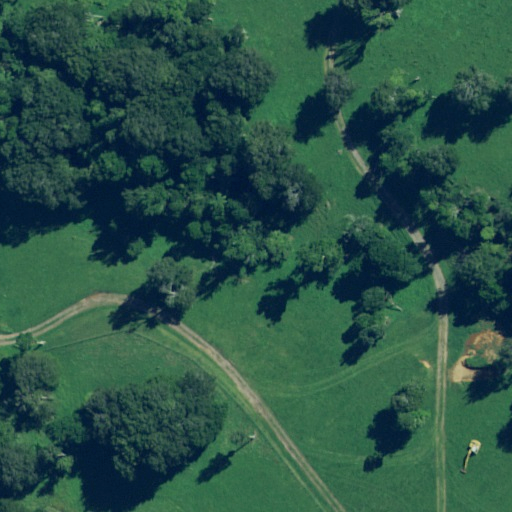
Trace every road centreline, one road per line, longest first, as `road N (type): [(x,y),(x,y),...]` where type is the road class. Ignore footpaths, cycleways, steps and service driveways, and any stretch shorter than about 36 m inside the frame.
road 1 (track): [(438,511),(441,335),(433,280),(345,133),(333,85),(344,0)]
road 2 (track): [(0,339),(96,300),(155,309),(230,371),(340,511)]
